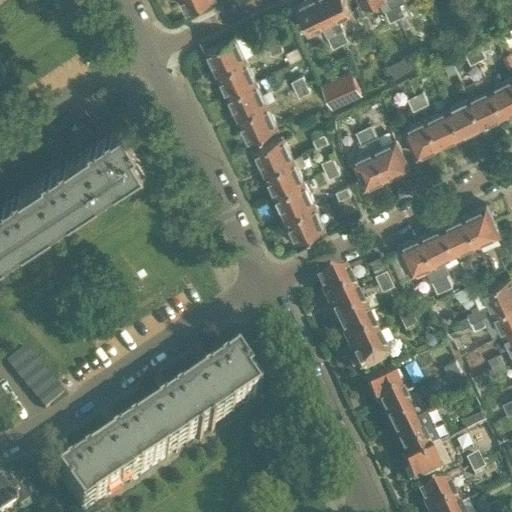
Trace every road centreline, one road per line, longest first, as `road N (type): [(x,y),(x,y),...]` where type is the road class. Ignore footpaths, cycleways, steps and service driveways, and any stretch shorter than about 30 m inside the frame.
road 1 (residential): [(0,447),(261,285)]
road 2 (residential): [(261,285),(511,170)]
road 3 (residential): [(261,285),(150,52)]
road 4 (residential): [(367,504),(261,285)]
road 5 (residential): [(0,146),(117,65),(150,52)]
road 6 (residential): [(150,52),(267,0)]
